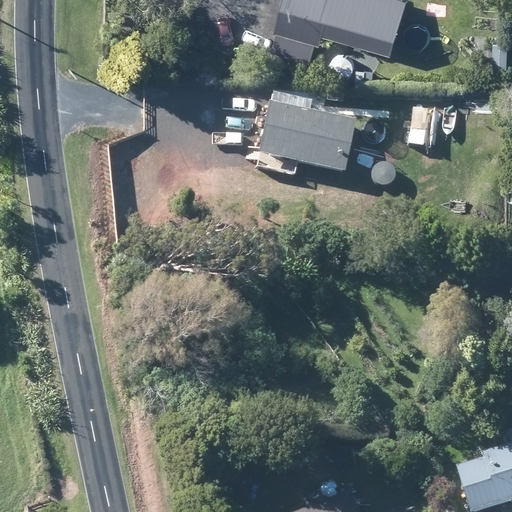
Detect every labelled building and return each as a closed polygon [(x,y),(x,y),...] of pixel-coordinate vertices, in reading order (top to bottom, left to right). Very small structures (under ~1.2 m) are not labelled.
[(275,30),(270,49),(309,60),(314,41),(318,42),(321,31),(391,51),(405,0),(280,0),(273,29),(275,30)] [(252,156),(339,176),(351,122),(305,111),(307,103),(269,94),(266,104),(264,103),(252,156)] [(469,511),(479,511),(511,502),(511,445),(483,454),(484,460),(468,465),(457,469),(469,511)] [(354,511),(347,492),(310,506),(295,511),(354,511)] [(390,511),(413,511),(418,510),(412,496),(388,507),(390,511)]
